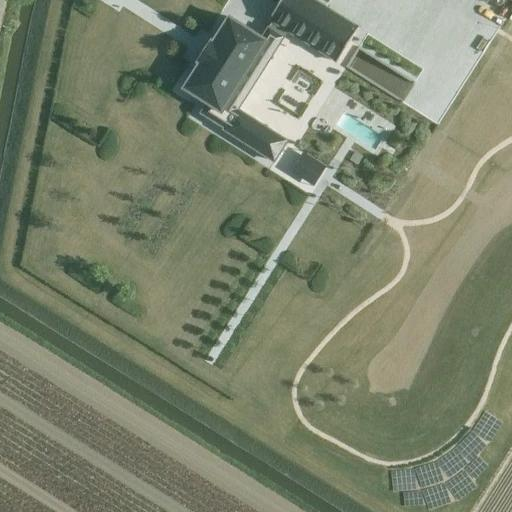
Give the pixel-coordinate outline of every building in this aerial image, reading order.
[(107,0),(106,6),(166,20),(171,0),(107,0)] [(314,0),(282,0),(270,19),(275,22),(288,31),(338,62),(346,67),(359,47),(351,42),(360,29),(314,0)] [(127,21),(91,5),(66,62),(93,75),(98,64),(106,68),(127,21)] [(186,87),(185,89),(187,90),(209,104),(202,114),(226,129),(225,130),(275,162),(288,141),(239,110),(284,38),(288,31),(275,22),(270,29),(263,39),(232,19),(230,17),(229,19),(215,43),(214,42),(212,41),(211,42),(211,43),(200,61),(199,60),(198,62),(200,64),(200,63),(201,64),(186,87)] [(115,127),(120,112),(106,108),(102,123),(115,127)]
